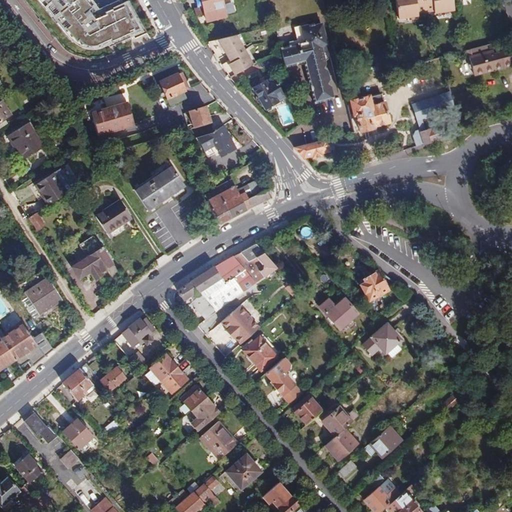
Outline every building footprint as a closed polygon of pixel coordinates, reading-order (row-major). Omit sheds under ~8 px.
[(134,13),(118,5),(99,13),(92,4),(88,7),(81,0),(41,0),(72,37),(75,34),(82,43),(93,45),(106,41),(107,45),(116,41),(117,43),(144,31),(134,13)] [(127,0),(118,5),(134,13),(127,0)] [(193,0),(194,3),(195,7),(201,6),(203,13),(224,8),(222,0),(193,0)] [(395,0),(398,19),(418,16),(418,14),(426,13),(423,0),(395,0)] [(423,0),(426,13),(434,11),(434,14),(454,11),(452,0),(423,0)] [(281,49),(285,63),(304,58),(315,103),(333,98),(320,46),(326,44),(321,24),(317,25),(317,22),(308,24),(309,27),(301,29),(304,43),(281,49)] [(234,35),(252,64),(255,62),(238,34),(234,35)] [(229,61),(236,73),(252,64),(234,35),(217,39),(225,54),(228,59),(229,61)] [(225,54),(217,39),(208,42),(219,58),(225,54)] [(469,57),(493,51),(491,44),(467,50),(469,57)] [(469,57),(473,75),(511,64),(511,59),(510,50),(494,54),(493,51),(469,57)] [(223,65),(231,76),(236,73),(229,61),(223,65)] [(181,71),(176,74),(159,82),(170,106),(186,99),(183,91),(184,91),(181,83),(185,81),(181,71)] [(291,86),(288,75),(281,76),(284,88),(291,86)] [(266,80),(252,88),(262,106),(265,104),(267,107),(284,97),(274,81),(268,84),(266,80)] [(181,83),(184,91),(189,88),(187,85),(185,81),(181,83)] [(349,101),(353,114),(354,115),(355,115),(359,132),(372,129),(371,127),(388,122),(383,103),(380,93),(368,97),(368,96),(349,101)] [(455,108),(452,97),(414,110),(420,129),(421,133),(426,131),(421,119),(455,108)] [(97,118),(102,134),(138,124),(131,101),(110,107),(107,98),(87,104),(91,119),(97,118)] [(1,101),(0,101),(0,122),(11,115),(1,101)] [(189,111),(194,128),(210,123),(209,118),(205,106),(189,111)] [(6,136),(22,161),(43,147),(28,123),(6,136)] [(213,133),(197,137),(207,157),(215,153),(218,152),(220,154),(221,157),(225,154),(235,149),(223,125),(213,133)] [(235,149),(241,146),(233,137),(223,125),(235,149)] [(417,147),(445,138),(440,126),(426,131),(421,133),(420,129),(414,131),(413,135),(417,147)] [(293,147),(304,158),(312,156),(313,158),(322,156),(322,154),(336,151),(334,146),(329,147),(327,139),(293,147)] [(133,190),(147,211),(184,186),(170,165),(133,190)] [(34,184),(48,206),(67,194),(53,172),(34,184)] [(262,180),(237,190),(239,195),(245,192),(250,200),(268,191),(262,180)] [(219,195),(220,195),(235,187),(235,186),(234,186),(232,181),(216,188),(219,195)] [(235,187),(220,195),(231,218),(247,209),(272,198),(268,191),(250,200),(245,192),(239,195),(237,190),(235,187)] [(207,201),(219,224),(231,218),(219,195),(207,201)] [(95,217),(107,235),(131,218),(119,200),(95,217)] [(29,218),(37,230),(44,226),(36,213),(29,218)] [(89,272),(94,280),(102,275),(100,272),(117,261),(98,232),(78,245),(86,257),(72,266),(80,278),(89,272)] [(277,268),(255,244),(232,256),(256,283),(277,268)] [(190,282),(216,312),(242,293),(256,283),(232,256),(213,267),(190,282)] [(359,285),(368,302),(389,290),(379,271),(358,283),(359,285)] [(26,293),(47,280),(43,274),(22,287),(26,293)] [(26,293),(40,314),(60,300),(47,280),(26,293)] [(216,312),(190,282),(176,291),(179,295),(173,299),(180,307),(186,306),(191,302),(206,319),(216,312)] [(335,303),(341,298),(337,291),(330,296),(335,303)] [(32,319),(40,314),(26,293),(18,298),(32,319)] [(319,307),(339,330),(358,314),(344,298),(335,306),(328,298),(319,307)] [(227,310),(235,321),(242,317),(234,306),(227,310)] [(236,322),(227,309),(207,323),(216,336),(236,322)] [(141,321),(139,319),(128,327),(121,333),(132,348),(139,342),(142,340),(146,344),(151,340),(148,336),(151,333),(150,333),(155,330),(145,318),(141,321)] [(401,340),(386,323),(361,345),(371,356),(381,348),(385,353),(387,352),(391,357),(401,349),(397,344),(401,340)] [(15,360),(20,367),(29,361),(32,366),(44,356),(22,324),(0,339),(15,360)] [(259,337),(275,356),(279,353),(262,334),(259,337)] [(242,351),(260,371),(276,357),(275,356),(259,337),(258,337),(253,341),(249,346),(242,351)] [(0,339),(0,338),(0,370),(15,360),(0,339)] [(138,351),(128,359),(137,370),(148,361),(138,351)] [(176,366),(179,364),(174,358),(171,360),(166,354),(149,369),(150,370),(160,381),(176,366)] [(271,382),(270,383),(288,404),(301,392),(283,371),(287,367),(287,364),(282,358),(264,374),(271,382)] [(79,370),(91,384),(98,377),(86,364),(79,370)] [(116,366),(98,380),(109,393),(126,378),(116,366)] [(171,394),(187,379),(176,366),(160,381),(171,394)] [(91,384),(79,370),(62,383),(77,401),(84,396),(82,393),(92,384),(91,384)] [(144,375),(154,387),(160,381),(150,370),(144,375)] [(253,383),(261,376),(256,371),(248,378),(253,383)] [(179,398),(190,411),(206,397),(198,388),(195,391),(192,387),(179,398)] [(294,412),(310,398),(307,394),(291,409),(294,412)] [(443,404),(448,410),(457,402),(452,396),(443,404)] [(198,431),(219,413),(206,397),(190,411),(197,418),(191,424),(198,431)] [(294,412),(305,425),(322,411),(310,398),(294,412)] [(481,423),(496,410),(491,403),(479,414),(483,418),(479,421),(481,423)] [(320,422),(334,437),(344,428),(360,415),(354,408),(346,415),(338,406),(320,422)] [(48,425),(46,427),(34,414),(24,422),(35,436),(38,433),(48,444),(58,436),(48,425)] [(63,432),(79,450),(93,437),(76,419),(63,432)] [(218,421),(198,439),(218,460),(238,443),(218,421)] [(368,444),(381,458),(401,440),(389,426),(368,444)] [(324,446),(338,461),(357,443),(344,428),(334,437),(324,446)] [(93,437),(79,450),(83,454),(97,442),(93,437)] [(68,468),(79,460),(70,450),(60,459),(68,468)] [(152,466),(158,461),(151,452),(145,457),(152,466)] [(225,472),(240,489),(260,472),(245,454),(225,472)] [(28,482),(41,471),(28,455),(14,466),(28,482)] [(356,467),(350,460),(338,471),(344,478),(356,467)] [(384,478),(380,473),(369,482),(374,487),(384,478)] [(203,484),(194,492),(202,502),(211,493),(210,491),(218,483),(211,475),(202,483),(203,484)] [(19,492),(6,478),(0,483),(0,506),(1,507),(19,492)] [(91,511),(115,511),(88,479),(78,488),(71,480),(67,483),(74,491),(91,511)] [(23,486),(45,510),(51,504),(47,500),(53,495),(44,485),(38,490),(29,482),(23,486)] [(387,494),(395,487),(390,482),(382,488),(387,494)] [(217,495),(225,488),(220,483),(212,490),(217,495)] [(272,501),(277,508),(276,508),(279,511),(290,511),(299,504),(292,495),(290,497),(278,483),(262,497),(268,505),(272,501)] [(403,491),(400,494),(395,487),(387,494),(382,488),(379,485),(362,500),(372,511),(379,511),(381,510),(382,511),(388,511),(391,509),(393,511),(419,511),(420,511),(403,491)] [(416,491),(410,485),(406,489),(412,495),(416,491)] [(188,496),(174,507),(178,511),(196,511),(204,505),(205,505),(202,502),(194,492),(193,491),(188,496)] [(209,511),(220,502),(211,493),(202,502),(205,505),(204,505),(209,511)]
